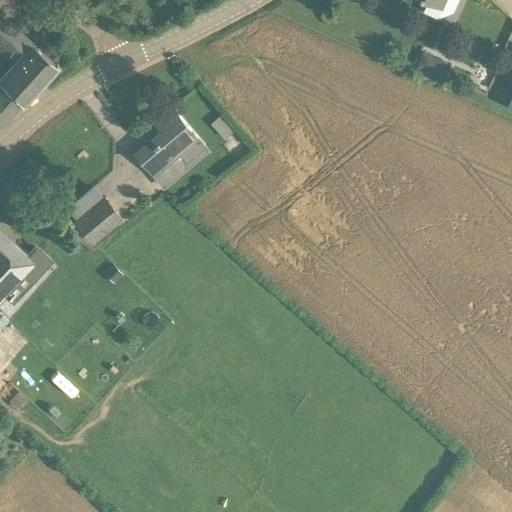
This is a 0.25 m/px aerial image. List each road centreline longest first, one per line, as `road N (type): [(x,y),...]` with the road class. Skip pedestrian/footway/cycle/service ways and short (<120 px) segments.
road 1 (residential): [(0,148),(118,61)]
road 2 (residential): [(118,61),(245,0)]
